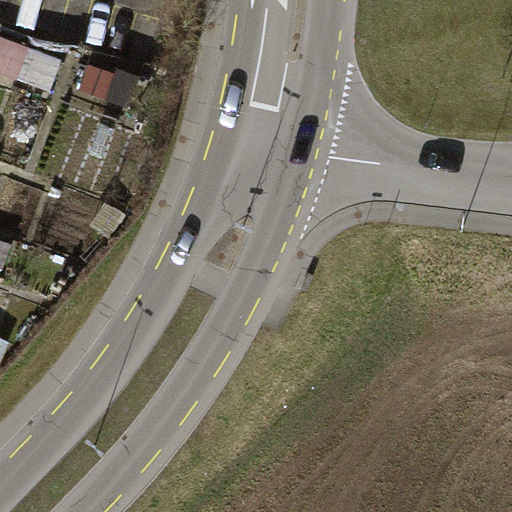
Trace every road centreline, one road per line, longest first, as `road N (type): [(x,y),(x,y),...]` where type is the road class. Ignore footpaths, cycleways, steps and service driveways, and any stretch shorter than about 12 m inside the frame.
road 1 (secondary): [(34,511),(120,425),(214,281),(266,144)]
road 2 (tertiary): [(266,144),(511,182)]
road 3 (secondary): [(266,144),(293,0)]
